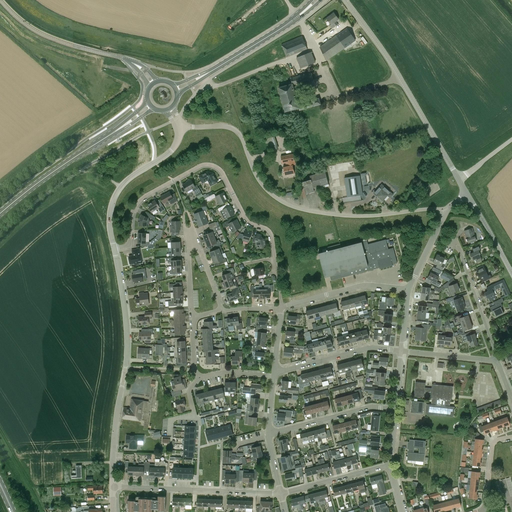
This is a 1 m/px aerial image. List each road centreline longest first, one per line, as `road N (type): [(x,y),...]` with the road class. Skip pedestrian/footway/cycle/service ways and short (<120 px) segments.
road 1 (unclassified): [(449,207),(338,215),(290,206),(260,183),(232,128),(180,127)]
road 2 (residential): [(114,249),(128,244),(133,208),(143,197),(213,165),(245,219),(271,236),(281,307)]
road 3 (residential): [(112,486),(127,344),(114,249)]
road 4 (secondary): [(0,212),(150,105)]
road 5 (tertiary): [(153,83),(131,61),(31,29),(0,0)]
road 6 (residential): [(112,486),(280,493)]
road 7 (unclassified): [(112,242),(111,203),(120,185),(175,145),(180,127)]
road 8 (secondary): [(177,88),(299,16)]
road 9 (residential): [(222,310),(193,246),(193,315)]
road 10 (residential): [(268,433),(370,406),(395,410)]
road 11 (residential): [(497,360),(450,239)]
road 12 (residential): [(275,372),(366,347),(400,350)]
road 13 (residential): [(281,307),(364,287),(407,289)]
